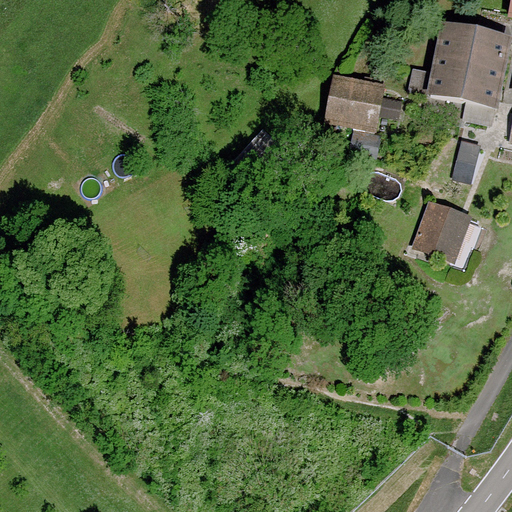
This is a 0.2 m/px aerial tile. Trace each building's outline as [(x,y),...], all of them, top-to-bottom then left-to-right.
[(505,87),(511,50),(480,44),(446,37),(438,78),(417,74),(411,100),(498,118),(505,87)] [(376,139),(384,96),(335,87),(327,130),(376,139)] [(355,139),(351,159),(376,164),(380,145),(355,139)] [(481,151),(464,147),(455,183),(472,187),(481,151)] [(431,210),(416,252),(453,266),(469,224),(431,210)]
